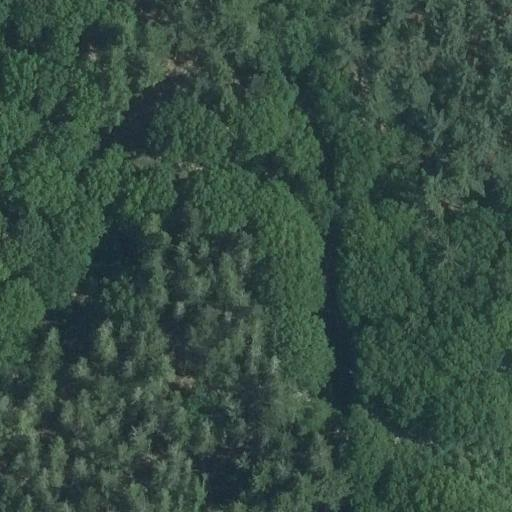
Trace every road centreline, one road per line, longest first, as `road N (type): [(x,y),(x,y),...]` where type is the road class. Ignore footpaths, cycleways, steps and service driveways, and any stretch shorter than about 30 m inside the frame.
road 1 (track): [(395,470),(370,410),(283,0)]
road 2 (track): [(299,282),(244,228),(0,138)]
road 3 (track): [(381,439),(322,428),(303,401),(289,294),(306,278),(342,271)]
road 4 (track): [(395,470),(511,355)]
